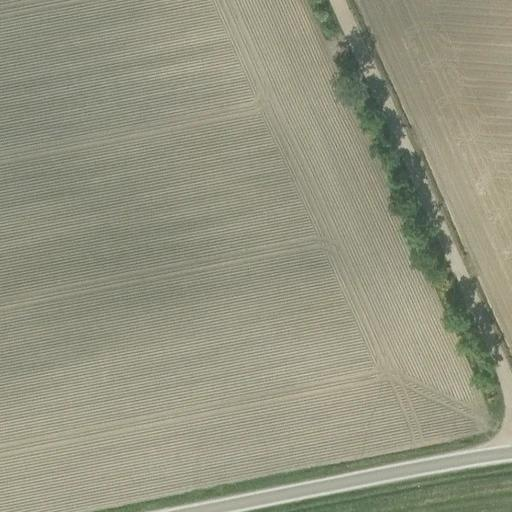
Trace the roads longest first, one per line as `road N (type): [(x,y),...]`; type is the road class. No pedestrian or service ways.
road 1 (track): [(335,0),(511,417)]
road 2 (unclassified): [(203,511),(511,452)]
